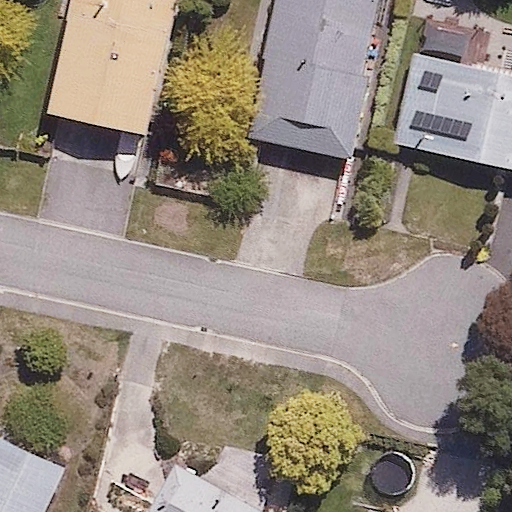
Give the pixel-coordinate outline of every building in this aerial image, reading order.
[(158,127),(184,0),(60,0),(39,101),(158,127)] [(390,0),(281,0),(255,128),(359,150),(390,0)] [(511,38),(418,14),(388,127),(511,159),(511,38)] [(0,511),(47,511),(73,461),(8,428),(0,444),(0,511)] [(266,511),(271,504),(182,451),(145,511),(266,511)]
